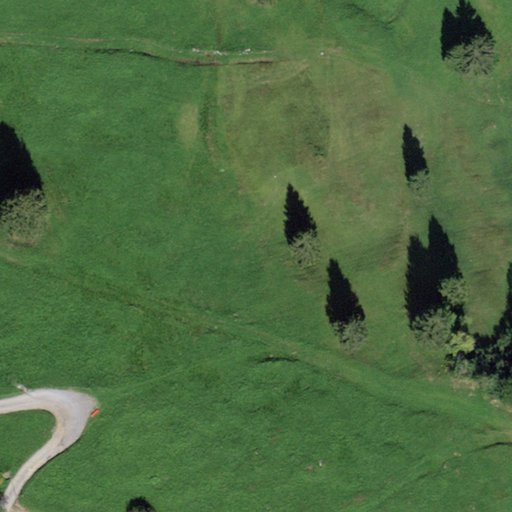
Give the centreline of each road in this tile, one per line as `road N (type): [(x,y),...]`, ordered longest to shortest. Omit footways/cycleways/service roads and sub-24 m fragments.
road 1 (track): [(0,252),(511,427)]
road 2 (track): [(72,408),(286,348)]
road 3 (track): [(0,404),(59,400),(74,418),(1,511)]
